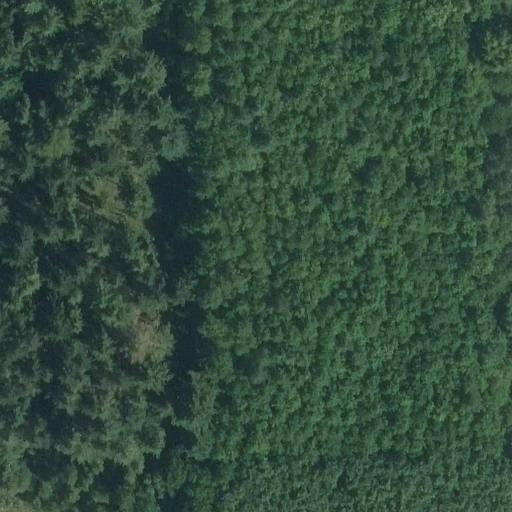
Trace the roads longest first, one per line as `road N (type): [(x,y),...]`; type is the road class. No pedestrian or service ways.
road 1 (track): [(175,0),(201,511)]
road 2 (track): [(197,442),(0,449)]
